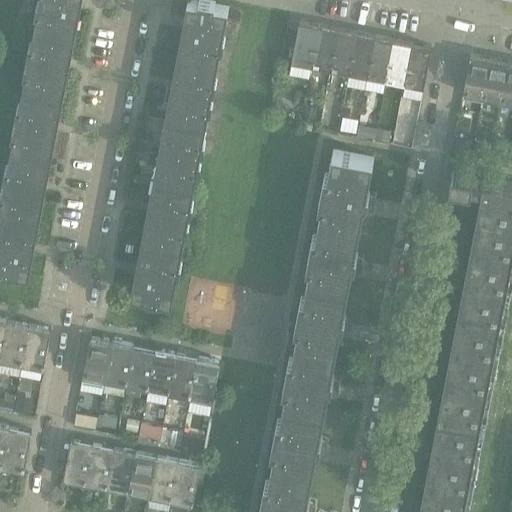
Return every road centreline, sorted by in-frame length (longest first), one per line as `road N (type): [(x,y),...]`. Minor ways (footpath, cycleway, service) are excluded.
road 1 (residential): [(38,511),(136,0)]
road 2 (residential): [(367,511),(465,13)]
